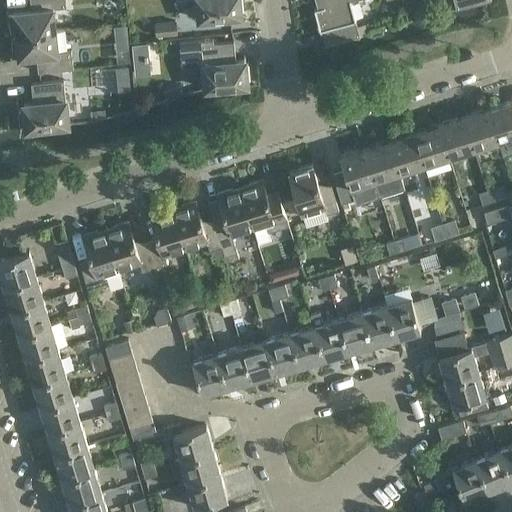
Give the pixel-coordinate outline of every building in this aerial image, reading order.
[(11,33),(55,29),(52,7),(66,5),(65,0),(34,0),(35,4),(33,8),(13,10),(13,11),(8,12),(7,8),(5,8),(11,32),(11,33)] [(196,0),(198,17),(214,16),(214,18),(225,17),(224,15),(240,14),(240,9),(242,9),(241,0),(196,0)] [(314,0),(317,7),(313,8),(319,29),(320,28),(328,26),(332,40),(359,33),(349,0),(314,0)] [(55,29),(11,33),(11,34),(11,59),(12,59),(13,55),(18,54),(18,56),(38,54),(41,56),(42,70),(72,67),(70,49),(57,50),(55,29)] [(213,41),(212,37),(179,40),(181,64),(202,62),(204,86),(247,82),(246,78),(249,78),(247,62),(245,62),(244,58),(235,59),(233,39),(213,41)] [(16,98),(15,99),(18,113),(19,127),(19,131),(20,131),(20,127),(20,122),(25,122),(25,126),(67,121),(63,78),(30,82),(32,95),(37,94),(37,101),(32,101),(23,102),(23,107),(18,107),(16,98)] [(511,100),(511,99),(487,107),(497,139),(500,149),(511,144),(511,100)] [(473,147),(497,139),(487,107),(462,115),(473,147)] [(448,155),(473,147),(462,115),(438,122),(448,155)] [(423,162),(448,155),(438,122),(413,130),(423,162)] [(399,170),(423,162),(413,130),(389,138),(399,170)] [(379,194),(404,187),(399,170),(389,138),(364,146),(379,194)] [(353,198),(354,202),(379,194),(364,146),(339,154),(343,167),(331,171),(340,201),(353,198)] [(319,188),(311,162),(298,166),(298,168),(289,171),(302,215),(305,224),(326,218),(325,213),(338,210),(330,184),(319,188)] [(249,183),(239,186),(252,227),(265,222),(268,230),(288,224),(278,190),(266,193),(261,178),(248,182),(249,183)] [(231,233),(252,227),(239,186),(230,189),(230,188),(217,192),(225,217),(213,220),(224,254),(236,251),(231,233)] [(486,189),(490,200),(497,198),(494,186),(486,189)] [(482,202),(490,200),(486,189),(478,191),(482,202)] [(224,254),(213,220),(202,224),(194,199),(181,203),(182,204),(172,207),(185,247),(206,241),(208,249),(221,245),(224,255),(224,254)] [(507,203),(483,210),(486,222),(511,215),(507,203)] [(164,254),(185,247),(172,207),(163,210),(163,208),(150,212),(157,238),(146,241),(154,266),(166,262),(164,254)] [(154,266),(146,241),(135,245),(127,219),(114,223),(115,225),(105,228),(118,268),(139,262),(141,270),(154,266)] [(442,224),(446,235),(454,233),(450,221),(442,224)] [(438,237),(446,235),(442,224),(435,226),(438,237)] [(105,272),(118,268),(105,228),(96,231),(96,229),(83,233),(90,258),(79,262),(87,287),(108,280),(105,272)] [(393,239),(397,251),(404,248),(401,237),(393,239)] [(61,266),(74,263),(66,238),(54,242),(61,266)] [(389,253),(397,251),(393,239),(385,242),(389,253)] [(503,244),(492,248),(494,256),(505,252),(503,244)] [(0,273),(3,284),(36,275),(28,249),(0,257),(0,273)] [(61,266),(64,276),(77,272),(74,263),(61,266)] [(377,275),(374,263),(366,265),(370,277),(377,275)] [(332,271),(325,274),(328,285),(336,283),(332,271)] [(328,285),(325,274),(317,276),(320,288),(328,285)] [(10,308),(43,299),(36,275),(3,284),(10,308)] [(283,281),(275,284),(279,295),(286,293),(283,281)] [(279,295),(275,284),(268,286),(271,298),(279,295)] [(408,286),(383,293),(386,303),(395,335),(420,328),(410,295),(408,286)] [(173,310),(201,301),(198,291),(170,300),(173,310)] [(235,296),(227,299),(230,310),(238,308),(235,296)] [(18,332),(50,323),(43,299),(10,308),(18,332)] [(230,310),(227,299),(219,301),(223,313),(230,310)] [(77,314),(88,311),(85,301),(74,305),(77,314)] [(371,342),(395,335),(386,303),(361,310),(371,342)] [(322,321),(318,310),(310,312),(313,324),(323,356),(347,349),(337,317),(322,321)] [(347,349),(371,342),(361,310),(337,317),(347,349)] [(91,320),(88,311),(77,314),(77,315),(80,324),(91,320)] [(25,356),(57,347),(50,323),(18,332),(25,356)] [(298,363),(323,356),(313,324),(289,331),(298,363)] [(274,370),(298,363),(289,331),(265,338),(274,370)] [(495,366),(511,360),(511,340),(510,333),(458,348),(438,354),(445,379),(478,370),(473,354),(490,349),(495,366)] [(108,355),(131,348),(128,337),(104,344),(108,355)] [(250,377),(274,370),(265,338),(240,344),(250,377)] [(225,384),(250,377),(240,344),(216,351),(225,384)] [(32,381),(65,371),(57,347),(25,356),(32,381)] [(111,367),(135,360),(131,348),(108,355),(111,367)] [(91,363),(103,359),(100,350),(88,353),(91,363)] [(201,391),(225,384),(216,351),(191,359),(201,391)] [(106,369),(103,359),(91,363),(94,372),(106,369)] [(115,378),(138,372),(135,360),(111,367),(115,378)] [(511,360),(495,366),(498,377),(511,372),(511,360)] [(478,370),(445,379),(452,404),(456,403),(459,413),(488,405),(485,394),(478,370)] [(39,405),(72,395),(65,371),(32,381),(39,405)] [(118,390),(142,383),(138,372),(115,378),(118,390)] [(122,401),(145,395),(142,383),(118,390),(122,401)] [(47,429),(79,419),(72,395),(39,405),(47,429)] [(125,413),(148,406),(145,395),(122,401),(125,413)] [(106,411),(117,408),(114,398),(103,401),(106,411)] [(492,420),(511,414),(511,412),(508,403),(499,406),(486,411),(487,416),(491,415),(492,420)] [(129,424),(152,418),(148,406),(125,413),(129,424)] [(120,417),(117,408),(106,411),(109,421),(120,417)] [(479,424),(489,421),(492,420),(491,415),(487,416),(486,411),(476,414),(479,424)] [(152,418),(129,424),(132,436),(155,429),(152,418)] [(440,437),(441,437),(465,431),(462,418),(437,425),(440,437)] [(54,453),(86,443),(79,419),(47,429),(54,453)] [(180,457),(212,448),(205,423),(173,432),(180,457)] [(511,479),(511,478),(511,442),(499,448),(511,479)] [(61,477),(94,467),(86,443),(54,453),(61,477)] [(120,459),(132,456),(129,446),(117,450),(120,459)] [(187,481),(219,472),(212,448),(180,457),(187,481)] [(487,488),(511,479),(499,448),(475,457),(487,488)] [(139,459),(142,468),(153,465),(150,455),(139,459)] [(135,465),(132,456),(120,459),(123,469),(135,465)] [(463,498),(487,488),(475,457),(451,466),(463,498)] [(153,465),(142,468),(144,478),(156,475),(153,465)] [(68,501),(101,491),(94,467),(61,477),(68,501)] [(219,472),(187,481),(194,506),(227,497),(219,472)] [(420,510),(432,505),(425,488),(413,493),(420,510)] [(71,511),(107,511),(101,491),(68,501),(71,511)] [(135,507),(146,504),(143,494),(132,498),(135,507)]
